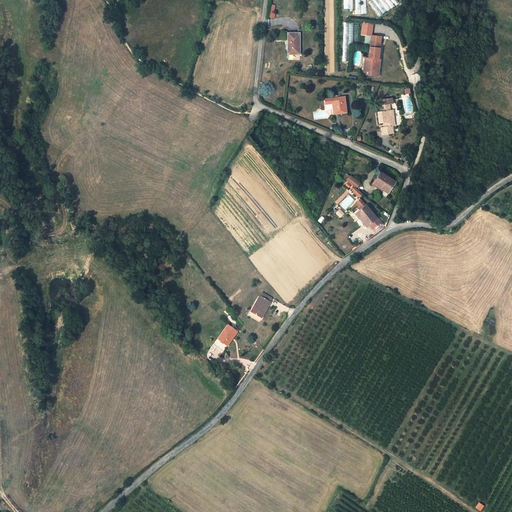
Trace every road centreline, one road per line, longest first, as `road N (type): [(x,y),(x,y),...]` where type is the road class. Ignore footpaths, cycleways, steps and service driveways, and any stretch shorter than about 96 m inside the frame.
road 1 (unclassified): [(104,511),(215,420),(306,299),(389,230)]
road 2 (unclassified): [(389,230),(408,180),(402,169),(255,101),(266,0)]
road 3 (unclassified): [(389,230),(453,222),(511,178)]
